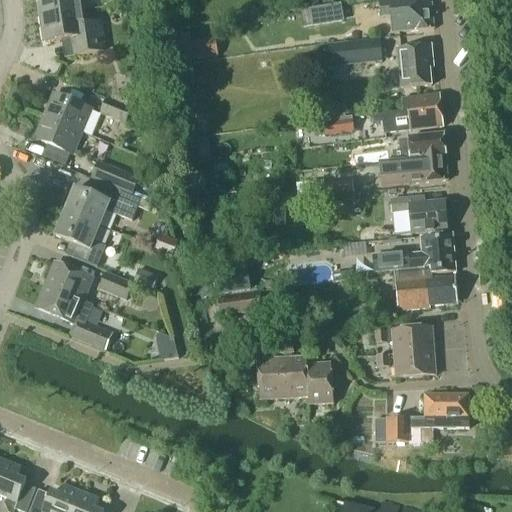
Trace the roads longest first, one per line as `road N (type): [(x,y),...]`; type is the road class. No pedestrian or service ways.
road 1 (residential): [(511,397),(484,376),(476,351),(441,0)]
road 2 (residential): [(201,500),(0,419)]
road 3 (residential): [(0,299),(27,213),(0,158)]
